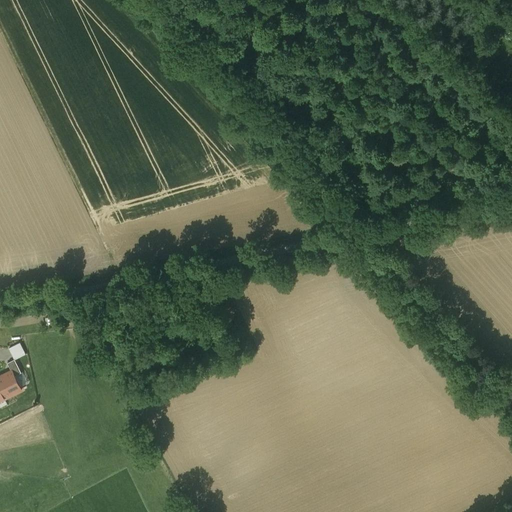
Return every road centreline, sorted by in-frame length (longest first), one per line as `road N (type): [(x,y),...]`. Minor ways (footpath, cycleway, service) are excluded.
road 1 (unclassified): [(362,231),(0,300)]
road 2 (unclassified): [(146,0),(362,231)]
road 3 (unclassified): [(362,231),(511,393)]
road 4 (unclassified): [(511,197),(362,231)]
